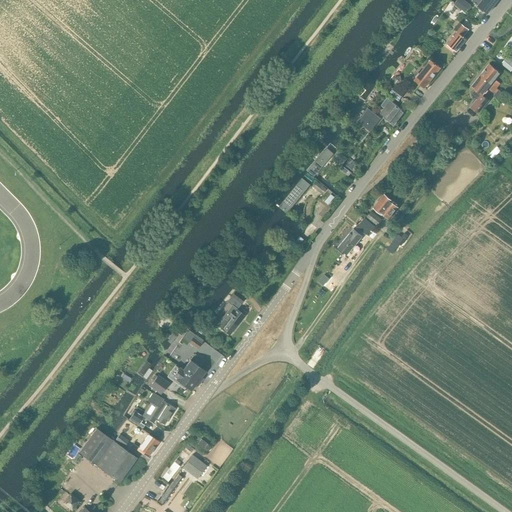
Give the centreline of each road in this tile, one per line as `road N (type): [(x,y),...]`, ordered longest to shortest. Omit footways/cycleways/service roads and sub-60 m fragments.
road 1 (unclassified): [(313,249),(509,0)]
road 2 (unclassified): [(505,511),(279,348)]
road 3 (unclassified): [(208,392),(313,249)]
road 4 (unclassified): [(120,511),(208,392)]
